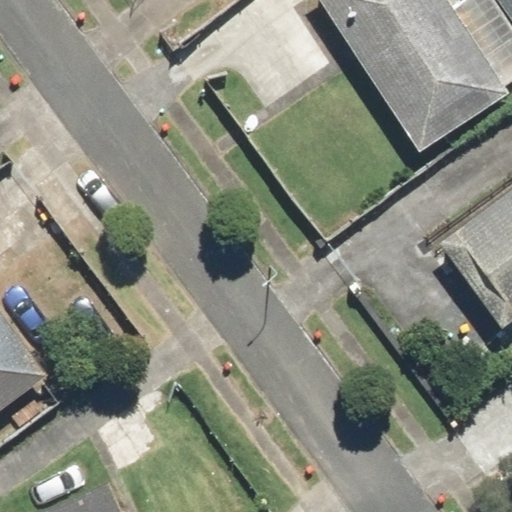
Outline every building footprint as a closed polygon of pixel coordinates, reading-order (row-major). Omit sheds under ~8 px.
[(450,0),(322,0),(415,144),(506,86),(450,0)] [(511,0),(498,0),(511,19),(511,0)] [(511,178),(435,233),(496,318),(511,306),(511,178)] [(0,401),(41,371),(0,315),(0,401)] [(120,511),(105,476),(21,511),(120,511)]
